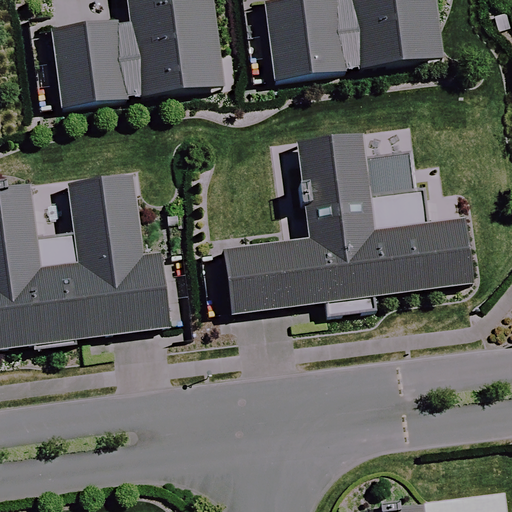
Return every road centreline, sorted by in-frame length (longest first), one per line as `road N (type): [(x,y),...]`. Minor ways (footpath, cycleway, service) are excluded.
road 1 (residential): [(265,446),(0,483)]
road 2 (residential): [(0,428),(259,393)]
road 3 (residential): [(259,393),(511,365)]
road 4 (residential): [(511,421),(265,446)]
